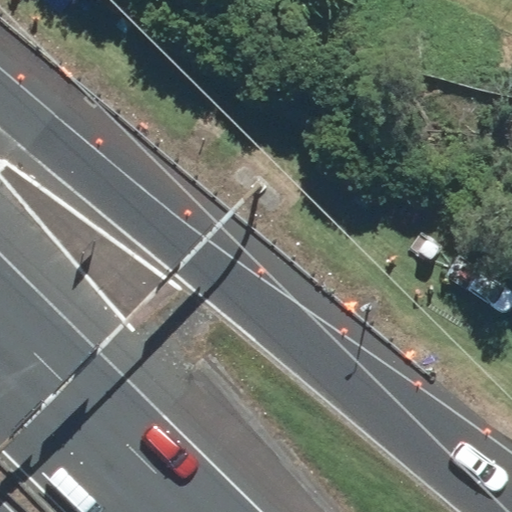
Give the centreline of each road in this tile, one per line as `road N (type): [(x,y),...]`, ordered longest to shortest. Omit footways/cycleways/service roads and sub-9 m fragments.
road 1 (motorway): [(0,66),(511,479)]
road 2 (motorway): [(0,383),(131,511)]
